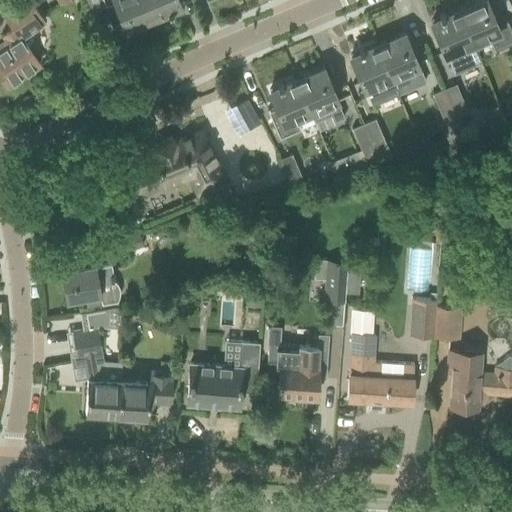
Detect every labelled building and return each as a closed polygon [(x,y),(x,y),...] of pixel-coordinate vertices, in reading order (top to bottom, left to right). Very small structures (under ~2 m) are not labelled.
[(31,33),(28,30),(43,20),(30,0),(19,0),(2,12),(13,28),(3,35),(5,39),(0,42),(0,47),(1,49),(0,49),(0,75),(6,85),(38,64),(27,47),(25,44),(29,42),(31,33)] [(103,0),(106,7),(115,4),(126,29),(153,18),(144,0),(103,0)] [(144,0),(153,18),(180,6),(176,0),(144,0)] [(485,0),(478,0),(457,9),(472,43),(487,37),(492,49),(511,40),(511,33),(506,20),(503,22),(499,12),(492,15),(485,0)] [(472,43),(457,9),(430,21),(454,75),(455,74),(453,71),(479,60),(472,43)] [(403,32),(376,44),(391,78),(397,93),(398,94),(425,82),(418,67),(411,51),(403,32)] [(358,52),(350,55),(371,104),(397,93),(391,78),(376,44),(362,50),(362,48),(357,50),(358,52)] [(322,67),(295,78),(309,112),(314,122),(328,116),(331,122),(343,117),(340,111),(336,101),(337,100),(330,85),(322,67)] [(268,108),(266,109),(278,137),(289,133),(299,129),(294,119),(309,112),(295,78),(268,90),(276,108),(269,110),(268,108)] [(454,85),(443,90),(455,119),(467,114),(454,85)] [(455,119),(443,90),(431,95),(444,124),(455,119)] [(362,124),(378,162),(391,158),(374,119),(362,124)] [(378,162),(362,124),(350,129),(362,157),(360,158),(363,166),(378,162)] [(226,179),(201,131),(190,135),(175,141),(173,142),(171,137),(152,145),(153,149),(140,154),(142,160),(138,162),(140,166),(122,173),(132,197),(152,189),(149,183),(165,177),(167,182),(201,168),(210,186),(226,179)] [(302,183),(290,155),(278,160),(290,188),(302,183)] [(433,240),(441,240),(444,213),(436,213),(433,240)] [(198,214),(182,218),(187,236),(203,232),(198,214)] [(130,219),(118,223),(122,232),(133,228),(130,219)] [(141,245),(137,231),(116,237),(121,251),(141,245)] [(328,261),(325,300),(332,301),(344,302),(348,262),(345,262),(332,261),(328,261)] [(95,265),(80,268),(61,271),(66,300),(84,296),(86,305),(118,300),(117,296),(120,292),(120,287),(118,282),(114,279),(112,264),(96,267),(95,265)] [(247,288),(246,305),(259,306),(261,289),(247,288)] [(430,337),(433,301),(411,299),(409,335),(430,337)] [(435,307),(433,338),(453,339),(456,309),(435,307)] [(352,309),(346,397),(370,398),(369,407),(380,408),(380,399),(411,401),(413,365),(373,362),(375,334),(373,334),(374,310),(352,309)] [(97,326),(71,331),(71,332),(76,357),(81,356),(85,378),(82,412),(115,415),(117,380),(118,363),(102,361),(100,353),(101,353),(97,326)] [(267,343),(264,380),(278,381),(278,382),(278,385),(277,393),(314,396),(315,386),(316,379),(325,379),(328,334),(318,333),(317,346),(267,343)] [(117,380),(115,415),(143,417),(143,411),(152,412),(152,411),(151,411),(153,395),(167,396),(170,359),(171,336),(153,335),(151,362),(164,363),(163,364),(158,364),(158,368),(144,367),(142,382),(117,380)] [(189,363),(186,403),(238,407),(239,391),(255,392),(259,342),(240,340),(238,366),(189,363)] [(448,353),(447,372),(451,372),(449,404),(475,406),(476,394),(477,394),(478,391),(511,393),(511,355),(507,355),(492,366),(492,371),(478,370),(479,355),(448,353)]
